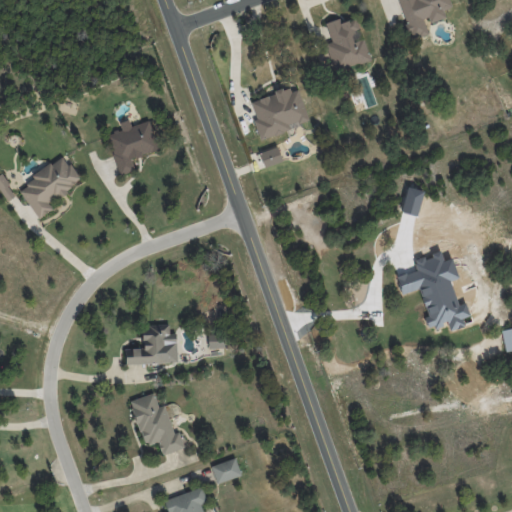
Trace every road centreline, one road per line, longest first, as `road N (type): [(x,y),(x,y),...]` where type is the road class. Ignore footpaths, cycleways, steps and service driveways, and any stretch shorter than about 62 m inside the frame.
road 1 (residential): [(165,0),(349,511)]
road 2 (residential): [(243,214),(134,253),(103,272),(60,323),(47,400),(82,511)]
